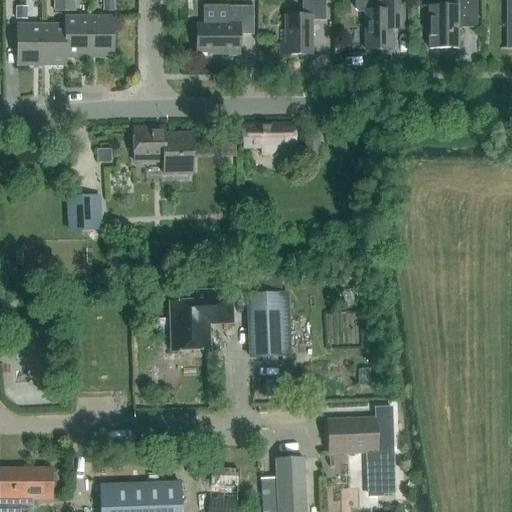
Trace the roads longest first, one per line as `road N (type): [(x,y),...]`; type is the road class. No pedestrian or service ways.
road 1 (tertiary): [(153,109),(511,106)]
road 2 (residential): [(0,422),(251,420)]
road 3 (tertiary): [(0,121),(153,109)]
